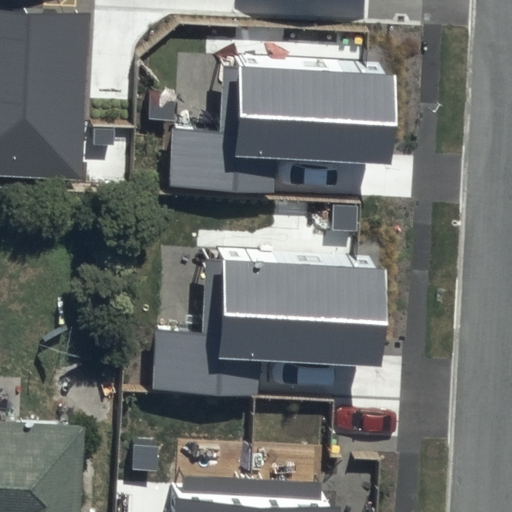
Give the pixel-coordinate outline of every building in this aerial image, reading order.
[(92,9),(0,4),(0,177),(83,182),(92,9)] [(397,64),(222,56),(219,130),(171,128),(169,187),(273,191),(274,159),(392,164),(397,64)] [(203,333),(156,331),(153,389),(258,394),(260,362),(381,368),(386,270),(206,263),(203,333)] [(78,511),(83,411),(0,407),(0,511),(78,511)] [(337,511),(338,492),(176,485),(175,511),(337,511)]
